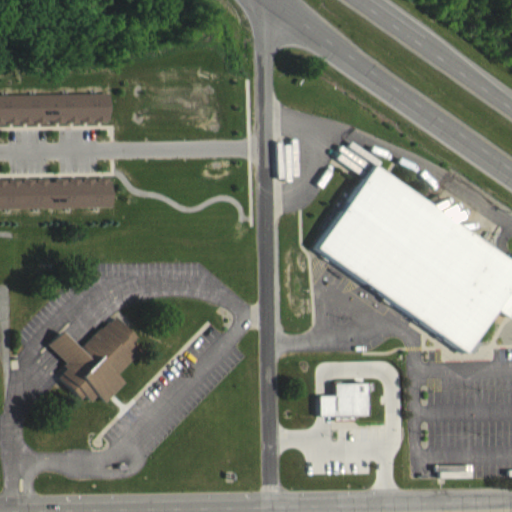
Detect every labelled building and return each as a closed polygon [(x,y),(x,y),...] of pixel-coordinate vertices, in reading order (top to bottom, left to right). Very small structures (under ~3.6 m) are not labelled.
[(0,94),(104,93),(105,119),(103,119),(103,123),(0,123),(0,94)] [(368,165),(511,266),(511,312),(507,320),(492,309),(460,354),(311,248),(368,165)] [(0,179),(105,178),(105,181),(107,181),(108,208),(0,208),(0,179)] [(75,360),(55,342),(42,355),(63,375),(53,386),(83,415),(92,406),(100,413),(120,392),(112,385),(134,362),(126,354),(132,348),(108,325),(75,360)] [(363,393),(329,394),(329,406),(313,406),(314,426),(363,426),(363,393)]
